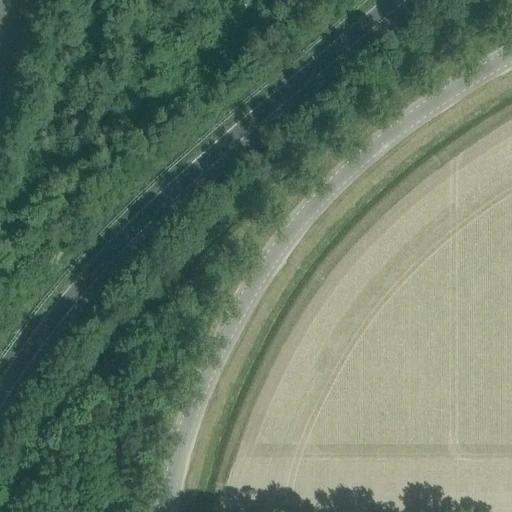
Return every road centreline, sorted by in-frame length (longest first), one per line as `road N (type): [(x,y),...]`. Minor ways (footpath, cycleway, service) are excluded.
road 1 (unclassified): [(163,511),(206,371),(285,238),(383,140),(511,54)]
road 2 (motorway): [(0,392),(73,293),(167,194),(393,0)]
